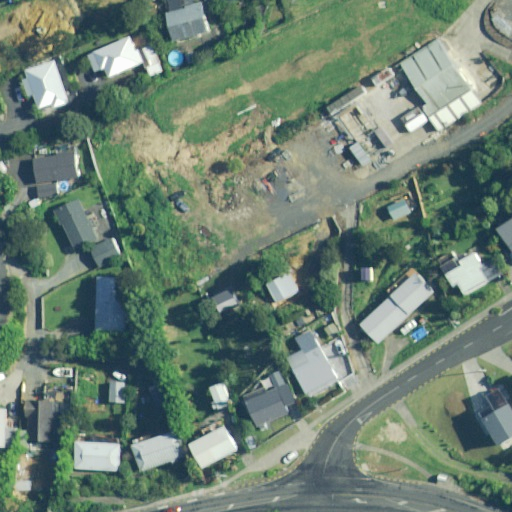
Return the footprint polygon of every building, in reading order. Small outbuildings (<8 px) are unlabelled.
[(212,32),(204,3),(169,13),(177,41),(212,32)] [(57,44),(51,31),(30,39),(36,53),(57,44)] [(144,62),(132,35),(90,55),(98,72),(107,67),(112,77),(144,62)] [(479,103),(438,40),(272,148),(305,199),(361,162),(355,154),(424,109),(438,130),(479,103)] [(69,102),(54,60),(21,72),(29,96),(34,94),(39,108),(52,103),(54,108),(69,102)] [(78,176),(72,141),(57,144),(59,154),(33,159),(40,197),(59,194),(57,180),(78,176)] [(274,190),(266,174),(254,180),(263,196),(274,190)] [(233,201),(223,178),(202,187),(212,210),(233,201)] [(255,194),(248,181),(236,187),(243,200),(255,194)] [(98,239),(79,199),(57,209),(76,249),(98,239)] [(511,222),(502,228),(511,244),(511,222)] [(123,256),(115,237),(90,248),(98,267),(123,256)] [(485,259),(481,252),(463,261),(466,266),(451,273),(457,286),(463,283),(468,293),(503,275),(493,255),(485,259)] [(439,290),(422,272),(364,324),(381,343),(439,290)] [(124,332),(125,315),(128,278),(120,277),(100,276),(96,330),(124,332)] [(343,332),(337,321),(326,327),(332,338),(343,332)] [(340,378),(314,329),(300,336),(307,349),(292,357),(311,393),(340,378)] [(72,370),(56,369),(55,382),(71,383),(72,370)] [(289,383),(284,369),(274,373),(280,387),(289,383)] [(163,378),(148,383),(156,407),(170,402),(163,378)] [(125,382),(109,381),(109,401),(124,402),(125,382)] [(234,404),(227,383),(214,387),(221,408),(234,404)] [(291,414),(280,387),(257,397),(269,423),(291,414)] [(59,402),(30,401),(28,440),(58,441),(59,402)] [(511,439),(511,403),(511,402),(486,417),(502,445),(511,439)] [(3,409),(0,409),(0,446),(11,447),(12,428),(2,427),(3,409)] [(241,449),(229,426),(194,444),(206,468),(241,449)] [(188,456),(179,430),(135,445),(143,470),(188,456)] [(122,437),(77,435),(76,468),(121,470),(122,437)]
